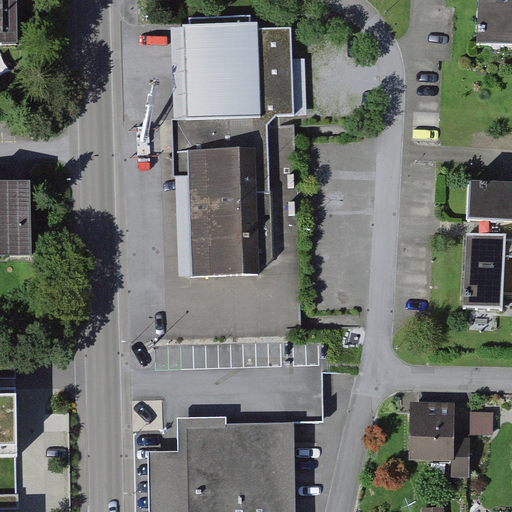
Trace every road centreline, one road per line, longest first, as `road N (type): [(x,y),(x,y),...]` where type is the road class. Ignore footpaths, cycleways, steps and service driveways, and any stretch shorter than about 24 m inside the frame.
road 1 (primary): [(108,511),(97,0)]
road 2 (residential): [(346,0),(376,30),(391,74),(383,289),(370,378)]
road 3 (residential): [(370,378),(511,381)]
road 4 (residential): [(370,378),(340,511)]
